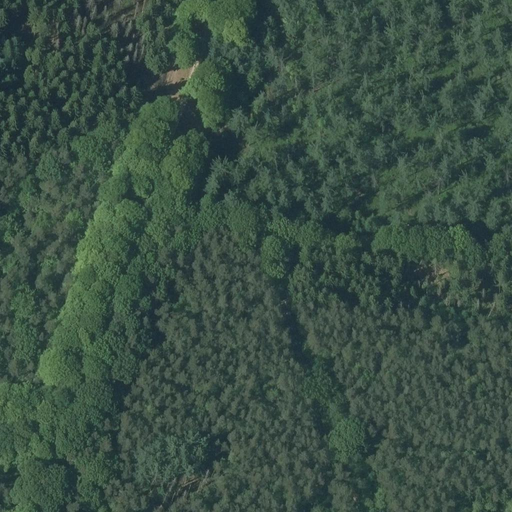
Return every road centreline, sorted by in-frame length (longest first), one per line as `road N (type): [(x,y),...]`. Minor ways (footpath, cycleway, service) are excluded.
road 1 (track): [(30,511),(211,0)]
road 2 (track): [(219,0),(40,511)]
road 3 (track): [(132,230),(511,254)]
